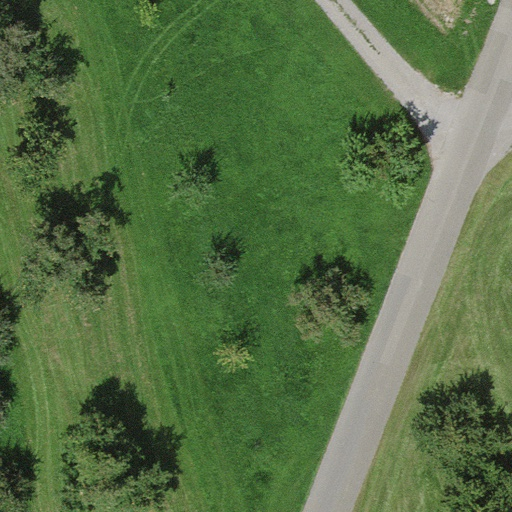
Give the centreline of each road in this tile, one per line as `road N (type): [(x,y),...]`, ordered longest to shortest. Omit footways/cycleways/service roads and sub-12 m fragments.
road 1 (unclassified): [(511,51),(332,511)]
road 2 (track): [(336,0),(474,148),(511,127)]
